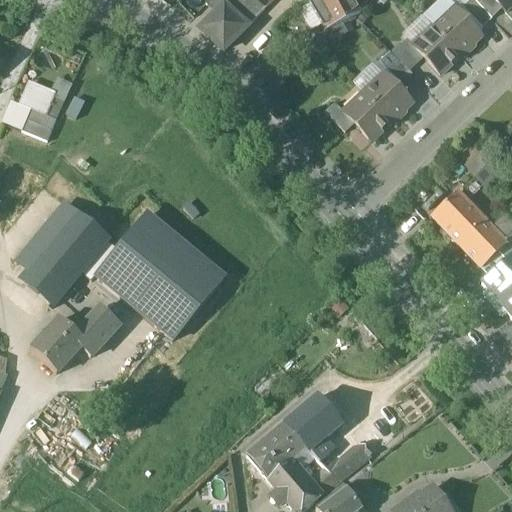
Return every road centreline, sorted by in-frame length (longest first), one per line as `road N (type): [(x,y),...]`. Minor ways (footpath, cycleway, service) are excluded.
road 1 (tertiary): [(346,216),(210,66),(159,27),(103,0)]
road 2 (tertiary): [(511,406),(346,216)]
road 3 (residential): [(346,216),(511,57)]
